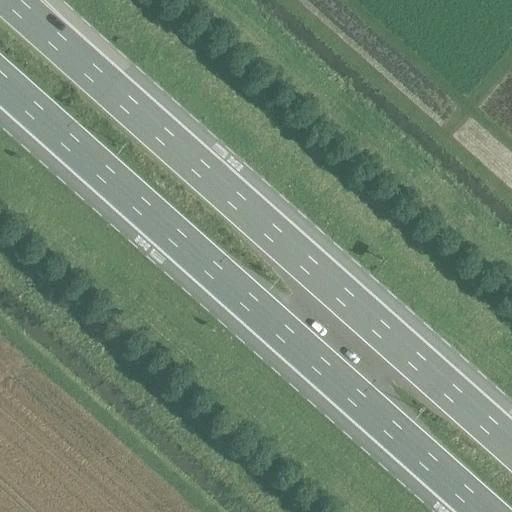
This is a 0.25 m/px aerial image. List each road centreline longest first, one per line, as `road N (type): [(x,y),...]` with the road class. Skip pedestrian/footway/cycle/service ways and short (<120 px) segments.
road 1 (primary): [(511,447),(12,0)]
road 2 (primary): [(0,78),(482,511)]
